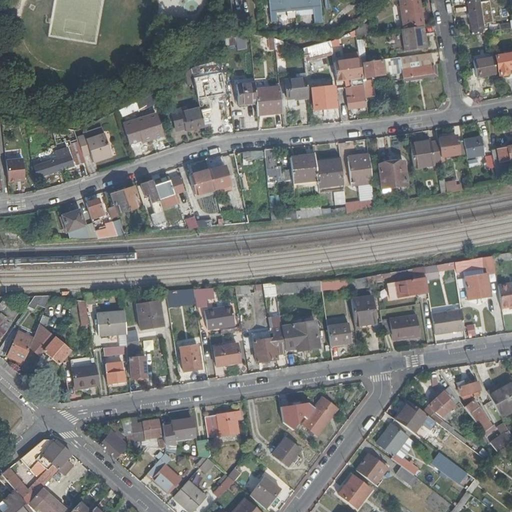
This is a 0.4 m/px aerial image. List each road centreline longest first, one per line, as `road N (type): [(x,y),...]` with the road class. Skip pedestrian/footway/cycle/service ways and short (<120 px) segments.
road 1 (residential): [(0,205),(231,143),(458,115)]
road 2 (residential): [(49,419),(380,367)]
road 3 (residential): [(294,511),(377,402),(380,367)]
road 4 (residential): [(49,419),(154,511)]
road 5 (residential): [(380,367),(511,346)]
